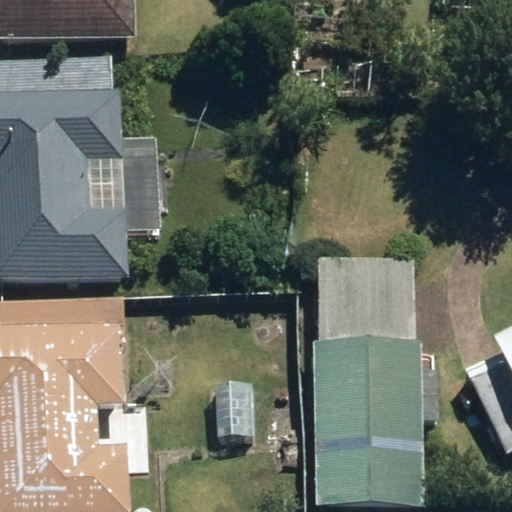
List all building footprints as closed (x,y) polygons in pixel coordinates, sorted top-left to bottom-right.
[(0,0),(0,59),(128,55),(125,0),(0,0)] [(0,303),(121,296),(119,250),(153,248),(147,158),(112,160),(107,71),(0,77),(0,303)] [(309,362),(303,362),(308,511),(418,511),(415,434),(434,433),(432,383),(413,384),(412,358),(406,358),(403,276),(306,279),(309,362)] [(0,511),(117,511),(115,463),(87,465),(85,429),(113,428),(109,357),(118,356),(116,313),(0,319),(0,511)] [(511,347),(478,365),(482,374),(456,387),(497,469),(511,461),(511,347)] [(245,455),(244,396),(210,397),(211,456),(245,455)]
